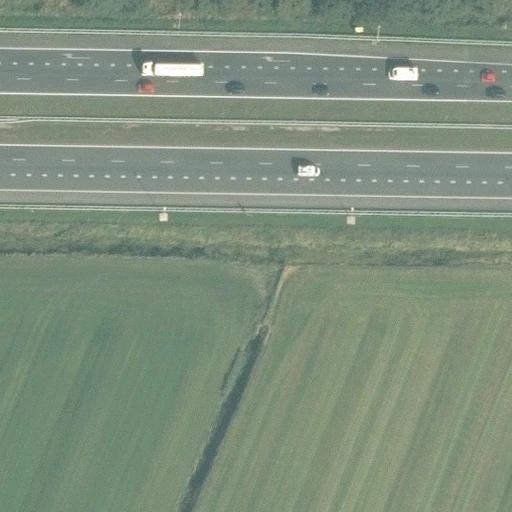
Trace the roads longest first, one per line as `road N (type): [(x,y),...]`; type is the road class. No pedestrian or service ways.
road 1 (motorway): [(511,87),(0,78)]
road 2 (motorway): [(0,160),(511,168)]
